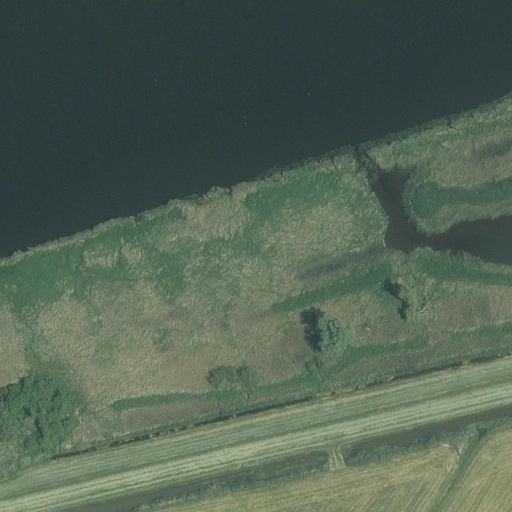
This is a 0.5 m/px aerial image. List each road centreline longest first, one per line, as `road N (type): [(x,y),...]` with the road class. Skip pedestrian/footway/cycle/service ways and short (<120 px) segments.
road 1 (track): [(511,374),(0,494)]
road 2 (track): [(511,329),(369,355),(323,380),(233,399),(120,408)]
road 3 (track): [(511,283),(417,269),(276,311)]
